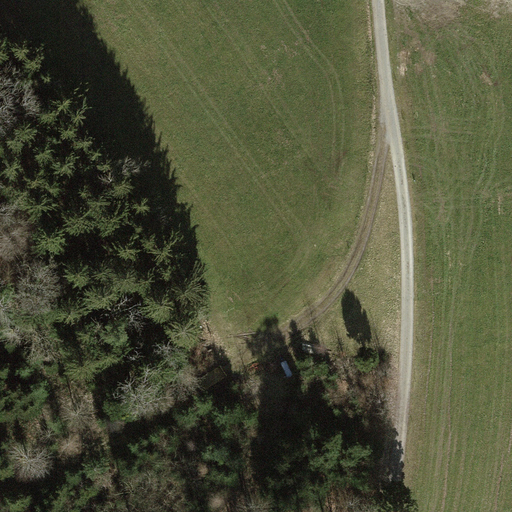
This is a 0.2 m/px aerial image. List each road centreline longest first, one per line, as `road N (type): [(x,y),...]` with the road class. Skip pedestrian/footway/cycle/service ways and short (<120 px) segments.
road 1 (track): [(389,108),(364,233),(323,306),(207,387),(0,497)]
road 2 (track): [(389,108),(409,307),(388,511)]
